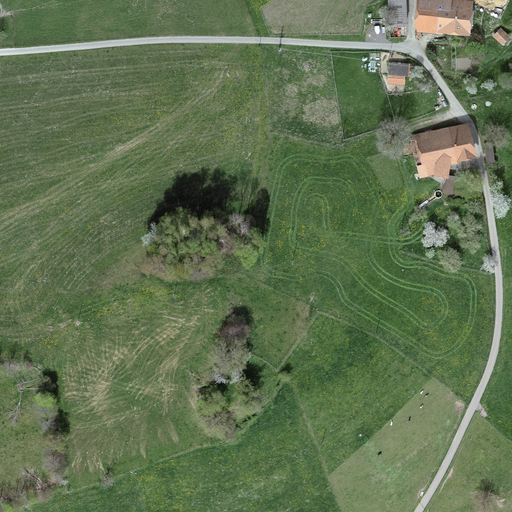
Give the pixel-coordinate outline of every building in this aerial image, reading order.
[(406,23),(405,0),(388,0),(390,24),(406,23)] [(419,0),(417,24),(465,29),(468,0),(456,0),(456,5),(435,3),(434,0),(419,0)] [(502,43),(508,36),(500,29),(494,35),(502,43)] [(408,63),(389,62),(388,72),(408,73),(408,63)] [(458,154),(458,155),(473,152),(468,131),(422,141),(420,133),(410,135),(419,176),(446,170),(448,156),(458,154)] [(485,161),(492,160),(490,142),(483,143),(485,161)] [(444,172),(444,191),(455,191),(455,172),(444,172)]
